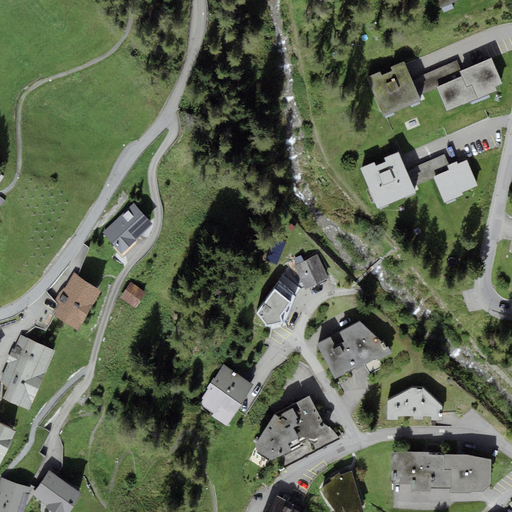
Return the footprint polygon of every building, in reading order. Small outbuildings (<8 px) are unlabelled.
[(437,0),(441,9),(461,0),(437,0)] [(497,91),(495,87),(501,84),(491,59),(461,71),(459,71),(461,77),(437,87),(447,111),(497,91)] [(367,78),(383,117),(420,101),(418,96),(411,80),(404,61),(390,67),(392,72),(382,76),(380,72),(367,78)] [(456,61),(411,80),(418,96),(437,87),(461,77),(459,71),(461,71),(456,61)] [(378,209),(416,193),(413,187),(406,170),(400,156),(399,152),(385,158),(386,162),(376,166),(374,162),(361,168),(362,172),(378,209)] [(444,155),(406,170),(413,187),(434,179),(433,177),(449,170),(448,168),(447,166),(449,165),(444,155)] [(467,160),(458,164),(457,162),(449,165),(447,166),(448,168),(449,170),(433,177),(434,179),(444,203),(463,195),(462,192),(477,185),(467,160)] [(102,234),(121,254),(154,225),(135,204),(102,234)] [(276,264),(286,242),(277,238),(267,260),(276,264)] [(294,259),(297,265),(304,261),(301,255),(294,259)] [(306,289),(329,278),(317,255),(304,261),(297,265),(294,266),(306,289)] [(77,330),(100,291),(75,273),(65,288),(59,292),(56,299),(59,304),(54,315),(77,330)] [(135,308),(146,293),(130,283),(120,298),(135,308)] [(279,284),(257,314),(265,323),(265,326),(282,322),(280,316),(295,297),(279,284)] [(360,322),(317,344),(334,379),(345,374),(345,372),(354,368),(356,370),(374,360),(374,361),(377,359),(378,361),(392,354),(388,347),(386,348),(383,343),(382,343),(360,322)] [(0,381),(0,383),(8,387),(3,399),(29,410),(55,350),(20,335),(14,350),(12,349),(6,362),(8,363),(0,381)] [(227,426),(253,385),(223,366),(207,388),(209,389),(199,404),(215,413),(212,416),(227,426)] [(387,401),(387,420),(398,420),(398,417),(414,416),(413,419),(423,420),(423,417),(432,416),(432,420),(443,421),(443,407),(422,388),(412,388),(387,401)] [(324,425),(310,396),(275,414),(256,445),(259,453),(272,461),(302,446),(300,442),(306,439),(315,439),(321,436),(324,436),(327,436),(329,433),(329,429),(327,426),(324,425)] [(0,462),(16,432),(0,423),(0,462)] [(444,470),(444,455),(429,454),(429,452),(391,452),(390,484),(412,484),(411,492),(431,492),(431,488),(450,488),(450,470),(444,470)] [(467,455),(444,455),(444,470),(450,470),(450,488),(450,492),(470,493),(470,490),(487,491),(490,487),(492,460),(467,455)] [(69,511),(82,494),(50,470),(32,495),(55,511),(69,511)] [(331,482),(320,490),(335,511),(363,511),(352,470),(340,475),(339,473),(330,479),(331,482)] [(0,511),(24,511),(31,487),(0,479),(0,511)] [(277,496),(268,511),(297,511),(291,509),(294,504),(277,496)]
